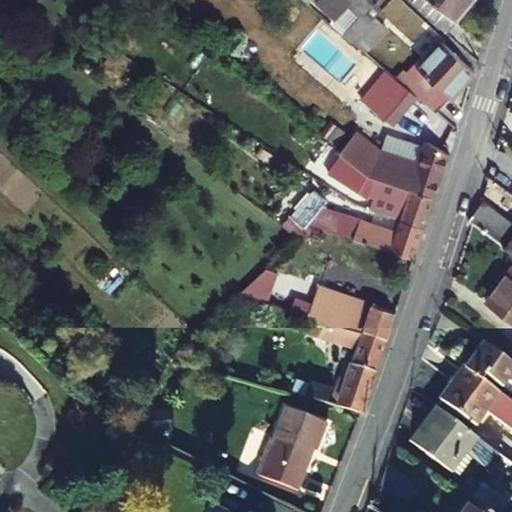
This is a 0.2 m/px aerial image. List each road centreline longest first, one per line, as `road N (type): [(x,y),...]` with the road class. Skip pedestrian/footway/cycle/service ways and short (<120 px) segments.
road 1 (residential): [(511,14),(344,511)]
road 2 (unknown): [(33,511),(5,492),(49,418),(39,389),(0,364)]
